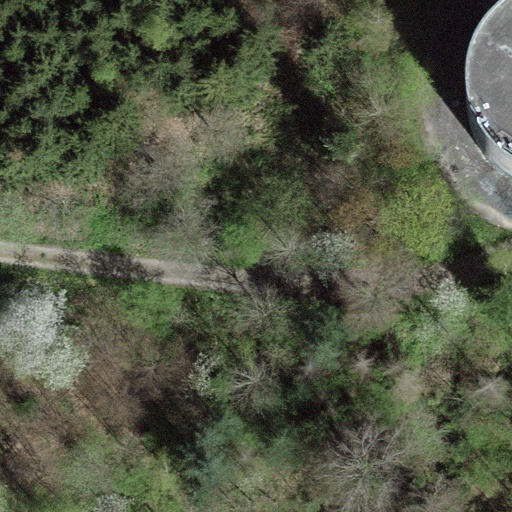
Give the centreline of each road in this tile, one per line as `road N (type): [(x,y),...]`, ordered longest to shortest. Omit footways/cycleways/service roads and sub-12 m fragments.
road 1 (track): [(511,241),(382,284),(0,251)]
road 2 (track): [(491,0),(445,51),(435,89),(438,127),(452,163),(478,193),(511,213)]
